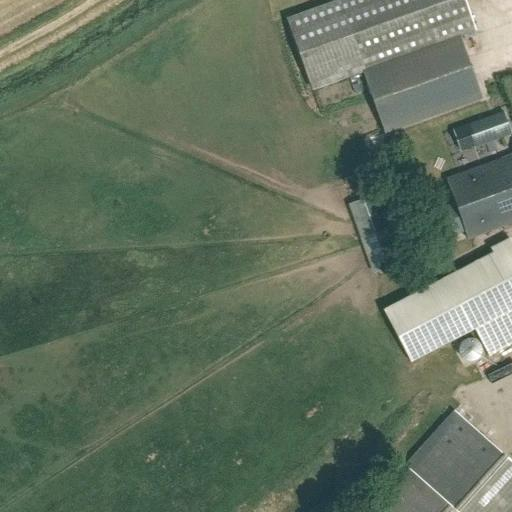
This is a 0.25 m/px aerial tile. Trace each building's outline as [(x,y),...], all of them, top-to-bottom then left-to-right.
[(341,0),(287,19),(311,89),(362,71),(384,133),(482,99),(460,36),(474,31),(463,0),(341,0)] [(511,135),(503,112),(466,125),(474,148),(511,135)] [(511,160),(452,182),(474,242),(511,228),(511,160)] [(347,183),(352,192),(371,182),(366,173),(347,183)] [(361,241),(374,276),(412,262),(386,191),(348,205),(361,241)] [(467,237),(456,206),(429,216),(441,247),(467,237)] [(511,243),(509,239),(490,249),(493,253),(383,311),(411,362),(472,329),(488,358),(511,345),(511,243)] [(511,511),(511,465),(453,413),(405,467),(410,472),(373,511),(511,511)]
